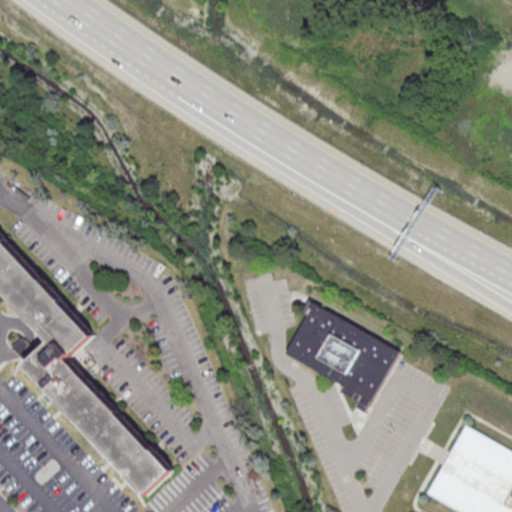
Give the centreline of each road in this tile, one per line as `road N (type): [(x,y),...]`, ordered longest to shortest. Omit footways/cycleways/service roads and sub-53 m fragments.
road 1 (motorway): [(175,77),(202,115),(511,304)]
road 2 (motorway): [(175,77),(511,272)]
road 3 (motorway): [(64,0),(175,77)]
